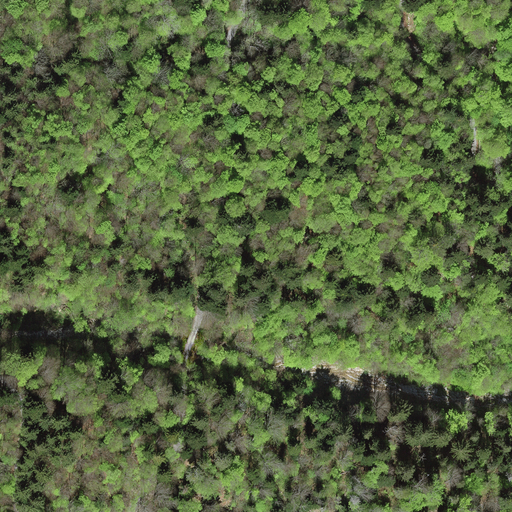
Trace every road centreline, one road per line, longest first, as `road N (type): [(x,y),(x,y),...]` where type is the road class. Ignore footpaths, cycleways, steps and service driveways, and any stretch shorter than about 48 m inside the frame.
road 1 (track): [(249,0),(226,47),(231,151),(178,387),(177,443),(130,511)]
road 2 (track): [(507,0),(485,35),(501,172),(486,187),(469,174),(469,114),(450,84),(413,52),(404,0)]
road 3 (track): [(18,511),(25,413),(0,381)]
